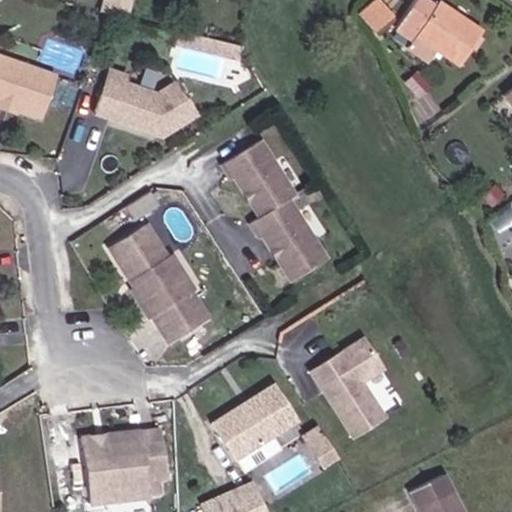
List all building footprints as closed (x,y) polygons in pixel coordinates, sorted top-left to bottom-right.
[(131,12),(132,0),(100,0),(99,7),(131,12)] [(372,0),(360,12),(377,28),(393,12),(381,0),(372,0)] [(427,0),(409,27),(426,39),(430,34),(472,63),(493,31),(451,2),(447,7),(436,0),(427,0)] [(0,55),(0,102),(45,119),(61,77),(0,55)] [(133,81),(116,74),(100,115),(167,140),(201,118),(179,85),(162,97),(132,86),(133,81)] [(264,240),(276,259),(316,245),(291,203),(297,199),(265,144),(225,167),(234,183),(238,180),(262,222),(252,227),(261,241),(264,240)] [(141,201),(126,210),(134,223),(149,214),(141,201)] [(145,307),(186,292),(166,262),(170,259),(147,226),(110,248),(136,289),(134,291),(145,307)] [(328,265),(316,245),(276,259),(292,285),(328,265)] [(190,297),(186,292),(145,307),(153,320),(154,320),(173,347),(212,322),(194,294),(190,297)] [(313,377),(354,442),(386,424),(363,388),(384,376),(366,345),(313,377)] [(216,428),(237,462),(300,424),(279,390),(216,428)] [(87,444),(93,505),(111,504),(110,493),(126,492),(128,506),(152,503),(152,488),(172,486),(166,435),(87,444)] [(269,444),(237,462),(245,475),(276,456),(269,444)] [(330,446),(317,454),(328,471),(340,463),(330,446)] [(472,511),(456,476),(422,492),(431,511),(472,511)] [(225,511),(267,511),(255,483),(219,497),(225,511)] [(93,510),(128,506),(126,492),(110,493),(111,504),(93,505),(93,510)] [(224,511),(220,500),(205,506),(207,511),(224,511)]
